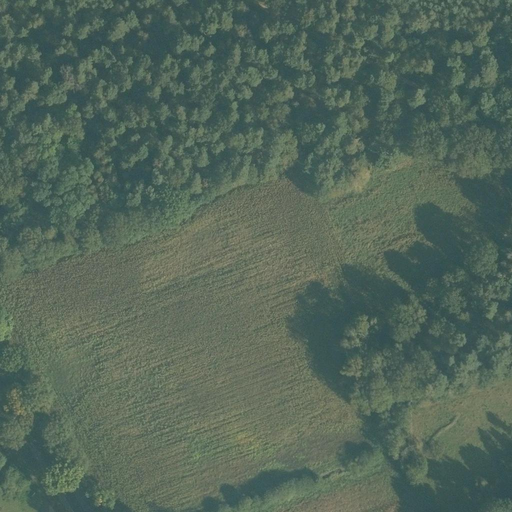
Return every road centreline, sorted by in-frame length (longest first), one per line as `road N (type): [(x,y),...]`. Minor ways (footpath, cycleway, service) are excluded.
road 1 (track): [(511,134),(260,0)]
road 2 (tertiary): [(87,511),(0,359)]
